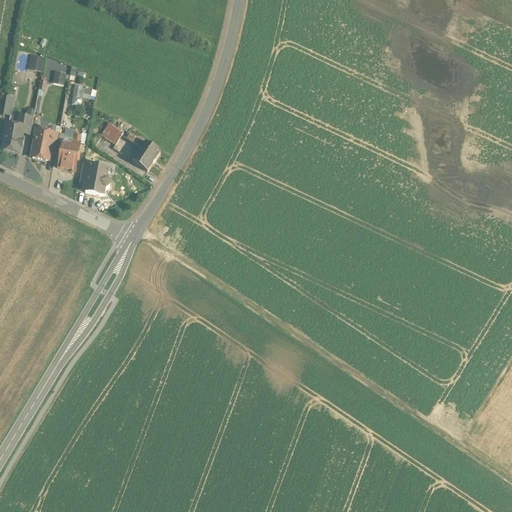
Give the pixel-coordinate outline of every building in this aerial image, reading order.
[(46,62),(33,59),(30,74),(43,76),(46,62)] [(67,79),(57,76),(55,87),(65,89),(67,79)] [(92,94),(77,89),(74,100),(89,105),(92,94)] [(14,118),(18,98),(9,96),(5,116),(14,118)] [(108,114),(114,102),(108,99),(103,112),(108,114)] [(34,119),(25,117),(23,127),(24,127),(23,133),(31,135),(34,119)] [(123,134),(109,126),(101,138),(116,147),(123,134)] [(22,130),(7,127),(3,151),(19,154),(20,149),(21,149),(23,142),(21,142),(22,135),(21,135),(22,130)] [(46,129),(39,128),(37,132),(32,159),(48,162),(50,153),(49,153),(52,142),(53,136),(47,134),(46,129)] [(75,132),(66,130),(65,136),(64,143),(72,145),(74,135),(75,132)] [(146,144),(129,133),(124,140),(141,151),(146,144)] [(65,136),(59,135),(59,137),(58,143),(56,153),(62,154),(64,143),(65,136)] [(79,136),(77,135),(77,136),(74,135),(73,145),(80,146),(82,137),(79,136)] [(58,143),(52,142),(49,153),(50,153),(56,154),(56,153),(58,143)] [(71,148),(64,147),(64,143),(62,154),(59,170),(75,173),(80,146),(73,145),(72,145),(71,148)] [(160,154),(146,144),(141,151),(133,164),(147,173),(160,154)] [(91,166),(84,165),(81,181),(87,182),(90,169),(91,169),(91,168),(91,166)] [(108,172),(91,169),(91,168),(91,169),(90,169),(87,182),(85,194),(104,197),(105,190),(106,190),(109,188),(110,185),(108,182),(107,181),(108,174),(109,174),(108,173),(108,172)]
